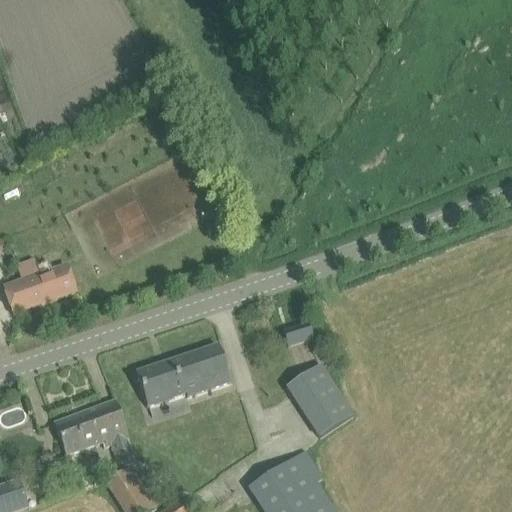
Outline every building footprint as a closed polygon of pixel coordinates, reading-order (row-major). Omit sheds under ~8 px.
[(45,276),(21,284),(31,311),(76,295),(69,276),(67,268),(45,276)] [(283,335),(288,349),(313,341),(308,326),(283,335)] [(230,385),(218,348),(136,376),(147,410),(186,397),(187,400),(230,385)] [(355,418),(351,412),(321,367),(285,391),(315,436),(319,442),(355,418)] [(130,441),(123,422),(116,403),(54,427),(61,445),(67,460),(103,446),(105,450),(110,448),(119,472),(134,467),(134,466),(136,465),(128,442),(130,441)] [(261,511),(334,511),(317,485),(322,481),(305,454),(248,491),(261,511)] [(131,470),(105,486),(121,511),(156,511),(157,511),(131,470)] [(0,488),(0,511),(23,511),(28,510),(18,482),(0,488)] [(186,511),(181,503),(166,511),(186,511)]
